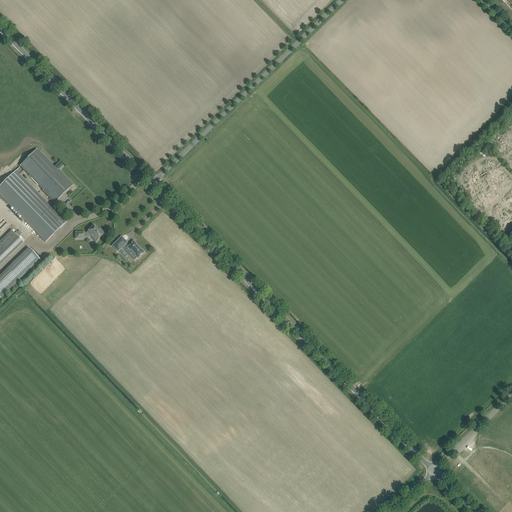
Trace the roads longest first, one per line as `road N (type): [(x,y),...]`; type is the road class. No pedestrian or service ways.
road 1 (unclassified): [(434,470),(152,182)]
road 2 (unclassified): [(152,182),(341,0)]
road 3 (unclassified): [(152,182),(0,26)]
